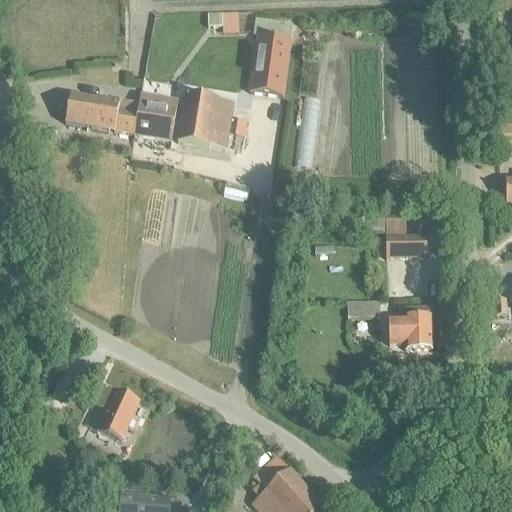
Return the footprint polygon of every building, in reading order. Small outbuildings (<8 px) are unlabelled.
[(220,17),(206,18),(207,31),(221,30),(220,17)] [(258,58),(251,93),(281,98),(287,62),(258,58)] [(113,136),(132,138),(137,106),(119,103),(118,106),(69,98),(65,127),(113,135),(113,136)] [(137,106),(132,138),(133,139),(158,143),(170,144),(176,104),(140,98),(139,107),(137,106)] [(177,146),(225,154),(233,106),(185,98),(177,146)] [(237,123),(235,139),(243,140),(246,125),(237,123)] [(511,126),(499,127),(499,139),(511,138),(511,126)] [(34,127),(31,144),(45,146),(48,130),(34,127)] [(385,242),(386,261),(426,261),(425,241),(385,242)] [(495,303),(495,319),(505,318),(505,302),(495,303)] [(403,322),(387,323),(388,350),(404,349),(404,354),(431,353),(429,311),(403,312),(403,322)] [(97,433),(121,444),(139,405),(115,394),(114,395),(101,389),(93,409),(105,415),(97,433)] [(258,501),(251,507),(255,511),(321,511),(322,511),(277,461),(253,482),(258,488),(251,494),(258,501)] [(47,474),(47,482),(59,483),(60,474),(47,474)] [(121,495),(119,511),(167,511),(169,498),(121,495)] [(68,497),(68,511),(85,511),(92,511),(93,498),(68,497)]
